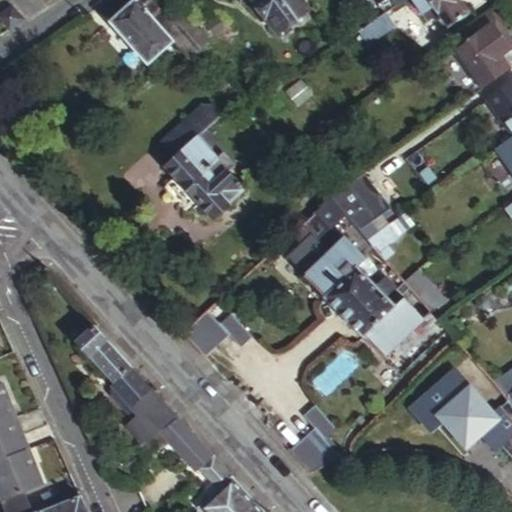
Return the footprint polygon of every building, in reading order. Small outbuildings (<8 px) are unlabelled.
[(191,55),(198,50),(196,48),(173,22),(154,0),(118,0),(128,10),(111,25),(150,67),(178,42),(191,55)] [(250,0),(275,35),(308,12),(300,0),(283,0),(283,1),(282,0),(250,0)] [(394,5),(390,0),(374,0),(366,6),(374,19),(385,11),(394,5)] [(422,0),(439,22),(444,18),(448,24),(467,11),(458,0),(422,0)] [(0,24),(7,32),(26,19),(13,5),(0,15),(0,24)] [(478,19),(483,28),(496,19),(490,10),(478,19)] [(184,11),(173,22),(196,48),(208,36),(184,11)] [(385,11),(374,19),(364,26),(356,32),(365,45),(395,24),(385,11)] [(454,47),(482,86),(511,64),(511,43),(511,45),(504,36),(507,34),(496,19),(483,28),(454,47)] [(511,128),(511,80),(489,96),(511,128)] [(199,202),(213,216),(244,187),(226,168),(231,163),(221,153),(216,158),(197,136),(218,116),(205,101),(179,124),(193,138),(165,165),(179,179),(164,193),(186,215),(199,202)] [(511,134),(491,150),(504,167),(511,161),(511,134)] [(353,179),(327,197),(342,214),(342,215),(357,231),(380,214),(353,179)] [(342,214),(327,197),(309,214),(324,231),(342,215),(342,214)] [(309,214),(302,221),(327,249),(334,242),(324,231),(309,214)] [(401,214),(365,240),(372,248),(393,272),(403,266),(385,245),(410,227),(401,214)] [(362,257),(342,235),(334,242),(327,249),(302,272),(395,373),(400,369),(412,381),(454,341),(433,317),(399,279),(393,272),(372,248),(362,257)] [(403,266),(393,272),(399,279),(414,268),(428,259),(424,252),(403,266)] [(414,268),(399,279),(433,317),(447,305),(414,268)] [(224,304),(211,316),(218,323),(230,312),(224,304)] [(211,316),(205,310),(181,333),(203,357),(228,334),(218,323),(211,316)] [(230,312),(218,323),(228,334),(240,347),(252,336),(230,312)] [(130,367),(92,325),(74,342),(113,384),(130,367)] [(149,387),(130,367),(113,384),(110,387),(110,395),(123,407),(132,407),(139,414),(135,419),(129,425),(146,442),(159,435),(131,405),(149,387)] [(511,406),(503,397),(488,410),(449,367),(406,406),(426,429),(438,418),(450,431),(454,428),(462,437),(471,429),(474,433),(477,431),(491,447),(496,442),(511,459),(511,406)] [(0,444),(22,436),(16,420),(13,421),(6,403),(9,402),(2,384),(0,385),(0,444)] [(176,417),(149,387),(131,405),(159,435),(176,417)] [(511,387),(502,395),(503,397),(511,406),(511,387)] [(16,420),(9,402),(6,403),(13,421),(16,420)] [(312,426),(322,437),(334,425),(313,402),(300,413),(312,426)] [(132,407),(123,407),(135,419),(139,414),(132,407)] [(261,511),(262,511),(176,417),(159,435),(134,461),(144,470),(166,447),(177,458),(183,452),(214,486),(191,506),(196,511),(261,511)] [(341,433),(334,425),(322,437),(326,442),(328,444),(341,433)] [(312,426),(286,449),(307,471),(317,465),(326,460),(340,455),(328,444),(326,442),(322,437),(312,426)] [(454,428),(450,431),(462,444),(474,433),(471,429),(462,437),(454,428)] [(22,436),(0,444),(0,503),(42,488),(34,467),(31,468),(25,453),(28,452),(22,436)] [(34,467),(28,452),(25,453),(31,468),(34,467)] [(41,511),(86,511),(80,497),(41,511)]
